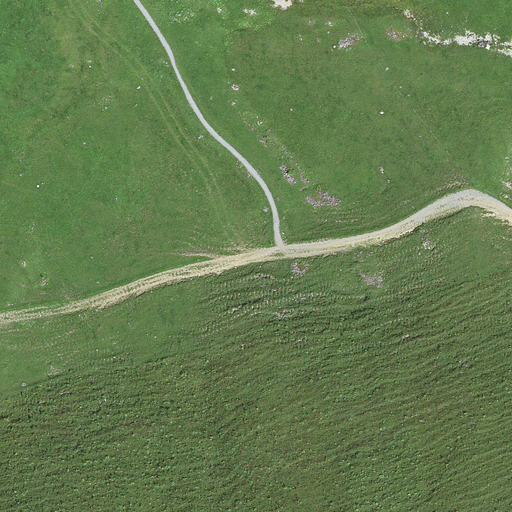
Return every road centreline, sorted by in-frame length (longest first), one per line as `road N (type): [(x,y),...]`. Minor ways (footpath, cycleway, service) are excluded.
road 1 (track): [(0,316),(281,249)]
road 2 (track): [(281,249),(377,237),(457,198),(479,198),(511,217)]
